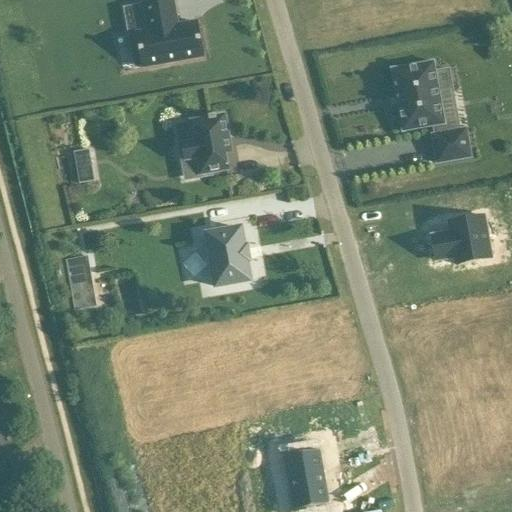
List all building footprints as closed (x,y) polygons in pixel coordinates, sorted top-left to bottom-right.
[(164,0),(144,4),(149,31),(137,33),(143,68),(203,57),(197,23),(177,26),(172,0),(164,0)] [(436,72),(436,71),(435,62),(391,69),(392,72),(403,130),(402,131),(403,132),(434,127),(434,128),(435,135),(432,135),(433,138),(437,164),(471,158),(466,129),(461,130),(443,133),(442,125),(445,125),(439,90),(452,88),(449,70),(436,72)] [(228,170),(225,154),(230,153),(231,153),(231,149),(229,139),(225,116),(216,117),(216,115),(209,116),(209,118),(191,122),(195,142),(183,144),(186,161),(198,159),(201,175),(213,173),(228,170)] [(86,167),(92,166),(90,150),(74,152),(77,168),(79,185),(89,183),(86,167)] [(451,233),(431,237),(436,261),(455,257),(456,265),(492,259),(484,216),(449,222),(451,233)] [(207,236),(216,285),(216,287),(218,286),(249,281),(250,281),(250,279),(247,262),(248,261),(248,262),(250,262),(249,260),(247,249),(248,248),(247,247),(246,247),(244,248),(241,230),(241,228),(239,229),(208,235),(208,234),(207,234),(207,236)] [(93,282),(88,257),(66,261),(70,286),(93,282)] [(0,464),(14,453),(0,437),(0,464)] [(294,509),(293,509),(293,511),(330,504),(330,503),(329,503),(320,451),(321,451),(321,450),(284,457),(284,458),(285,458),(294,509)]
